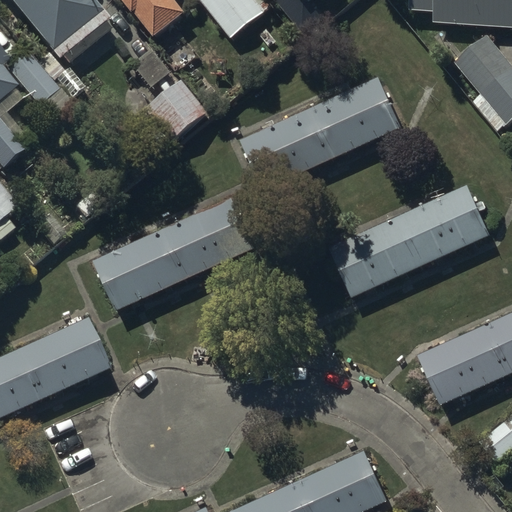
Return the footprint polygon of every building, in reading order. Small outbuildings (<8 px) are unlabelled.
[(10,0),(54,55),(104,16),(92,0),(10,0)] [(125,0),(154,36),(188,10),(179,0),(125,0)] [(256,0),(195,0),(230,44),(268,15),(256,0)] [(287,0),(282,5),(306,33),(321,20),(308,4),(313,0),(287,0)] [(435,9),(434,18),(511,24),(511,0),(409,0),(409,7),(435,9)] [(511,64),(486,34),(455,61),(481,92),(473,99),(498,129),(511,117),(511,64)] [(152,47),(133,62),(153,88),(172,73),(152,47)] [(0,164),(22,146),(18,141),(22,137),(7,119),(24,104),(17,95),(21,92),(0,67),(0,63),(7,58),(0,50),(0,164)] [(24,51),(5,66),(40,110),(59,95),(24,51)] [(379,76),(241,137),(262,186),(401,125),(379,76)] [(183,85),(146,113),(171,146),(208,118),(183,85)] [(330,244),(352,294),(489,234),(467,184),(330,244)] [(0,185),(0,238),(14,227),(3,215),(16,204),(0,185)] [(233,196),(94,258),(117,309),(255,246),(233,196)] [(511,311),(420,352),(440,403),(511,370),(511,311)] [(86,317),(0,355),(0,415),(108,368),(86,317)] [(225,511),(358,511),(385,500),(362,450),(225,511)]
